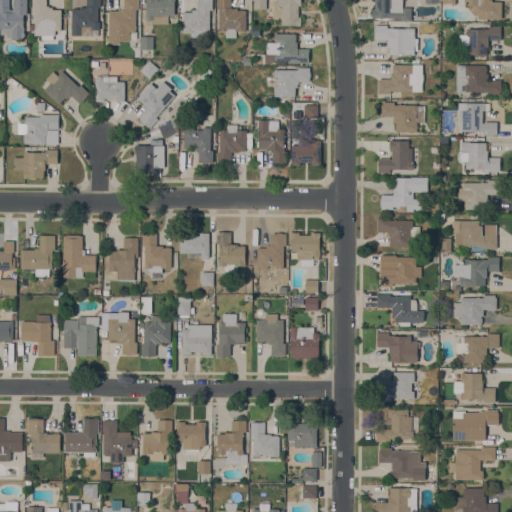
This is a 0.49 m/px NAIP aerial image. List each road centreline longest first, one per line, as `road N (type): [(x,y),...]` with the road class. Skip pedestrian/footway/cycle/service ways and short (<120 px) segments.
road 1 (tertiary): [(341,511),(344,69),(331,0)]
road 2 (residential): [(343,198),(0,202)]
road 3 (residential): [(342,387),(0,384)]
